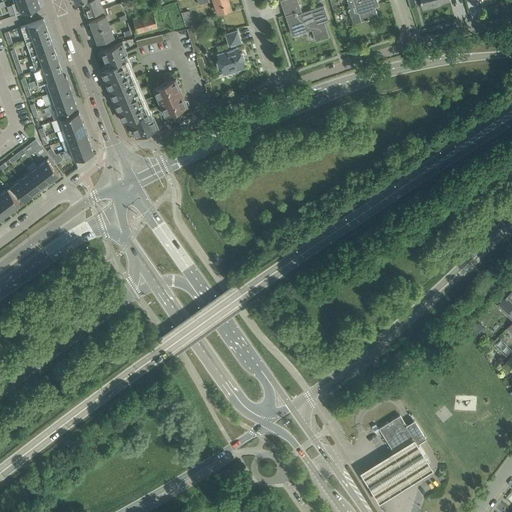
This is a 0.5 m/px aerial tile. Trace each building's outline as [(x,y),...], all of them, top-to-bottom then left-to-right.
[(37,0),(21,0),(15,2),(14,2),(12,3),(16,14),(40,6),(37,0)] [(100,1),(102,0),(83,0),(82,1),(85,8),(82,9),(85,15),(87,14),(89,20),(105,14),(105,15),(108,14),(106,8),(103,9),(100,1)] [(228,0),(197,0),(199,4),(210,1),(211,0),(213,0),(217,12),(219,11),(220,13),(229,10),(229,8),(230,8),(228,0)] [(280,0),(290,30),(305,25),(307,30),(314,28),(316,36),(319,35),(320,39),(329,36),(324,21),(323,22),(322,19),(328,17),(323,5),(302,12),(298,2),(299,2),(298,0),(280,0)] [(354,22),(359,21),(377,15),(374,4),(370,5),(369,2),(376,0),(347,0),(349,6),(354,5),(357,12),(352,13),(350,15),(352,21),(354,22)] [(422,0),(424,8),(435,6),(434,3),(444,0),(422,0)] [(93,31),(110,25),(108,20),(115,17),(111,6),(106,8),(108,14),(105,15),(105,14),(89,20),(93,31)] [(193,26),(195,27),(202,25),(200,17),(192,19),(189,10),(181,12),(183,17),(187,27),(192,26),(193,26)] [(158,27),(155,17),(154,13),(143,16),(147,30),(158,27)] [(137,33),(147,30),(143,16),(133,19),(137,33)] [(20,27),(26,41),(49,33),(44,18),(20,27)] [(114,36),(111,29),(110,25),(93,31),(97,43),(114,36)] [(201,51),(193,26),(189,27),(197,52),(201,51)] [(236,47),(235,44),(241,42),(237,30),(225,33),(229,45),(230,45),(231,49),(217,53),(219,60),(217,60),(218,66),(221,65),(224,74),(239,69),(238,67),(243,66),(244,68),(242,59),(243,59),(244,57),(242,52),(240,53),(238,47),(236,47)] [(54,47),(49,33),(26,41),(31,56),(54,47)] [(137,44),(163,38),(162,34),(136,40),(137,44)] [(153,115),(126,52),(127,52),(122,41),(100,49),(104,61),(105,61),(106,65),(100,68),(123,121),(129,119),(136,136),(158,126),(153,115)] [(31,56),(35,69),(36,70),(59,61),(54,47),(31,56)] [(203,55),(198,56),(205,78),(210,76),(203,55)] [(59,61),(36,70),(35,69),(33,70),(38,85),(44,83),(64,76),(64,75),(59,61)] [(66,75),(64,75),(64,76),(44,83),(48,93),(69,85),(66,75)] [(175,77),(153,87),(165,115),(187,105),(175,77)] [(211,80),(206,82),(211,95),(215,93),(211,80)] [(73,95),(69,85),(48,93),(52,104),(54,103),(54,102),(73,95)] [(75,107),(77,106),(73,95),(54,102),(54,103),(58,113),(60,112),(61,117),(77,112),(75,107)] [(79,111),(77,112),(61,117),(57,119),(61,130),(64,129),(63,128),(82,122),(79,111)] [(63,128),(64,129),(67,138),(86,132),(82,122),(63,128)] [(67,138),(71,149),(90,142),(86,132),(67,138)] [(29,143),(32,147),(38,142),(36,138),(29,143)] [(90,142),(71,149),(74,159),(76,159),(78,166),(77,167),(78,167),(88,160),(88,159),(86,160),(85,156),(93,153),(90,142)] [(56,154),(51,147),(48,150),(52,156),(56,154)] [(16,154),(19,157),(25,153),(22,149),(16,154)] [(12,162),(19,157),(16,154),(9,158),(12,162)] [(57,163),(61,160),(56,154),(52,156),(57,163)] [(59,174),(47,158),(38,165),(50,181),(59,174)] [(38,165),(29,171),(41,187),(50,181),(38,165)] [(29,171),(21,178),(33,194),(41,187),(29,171)] [(33,194),(21,178),(11,185),(12,186),(18,194),(24,201),(33,194)] [(19,204),(14,197),(18,194),(12,186),(8,189),(7,188),(0,193),(0,196),(11,211),(19,204)] [(11,211),(0,196),(0,214),(2,217),(11,211)] [(511,290),(498,303),(508,313),(511,317),(511,290)] [(414,420),(409,423),(406,425),(400,415),(379,428),(392,448),(412,436),(417,443),(425,438),(414,420)] [(414,439),(361,472),(381,502),(433,469),(414,439)]
